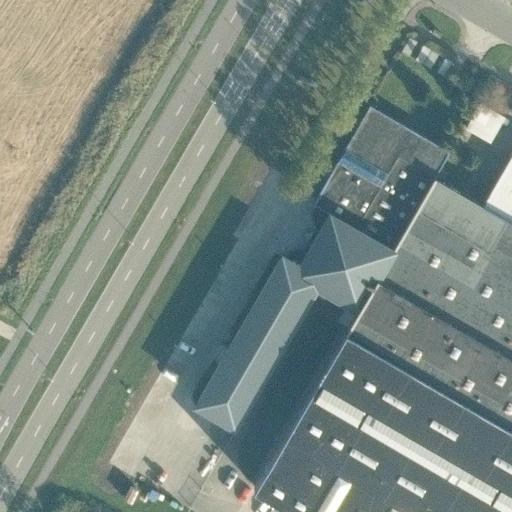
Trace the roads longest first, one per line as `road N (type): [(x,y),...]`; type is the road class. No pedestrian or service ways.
road 1 (secondary): [(0,498),(288,0)]
road 2 (secondary): [(243,0),(0,416)]
